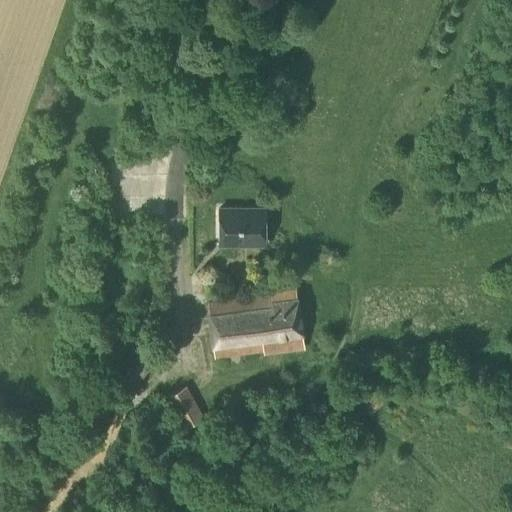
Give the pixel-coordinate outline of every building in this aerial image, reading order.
[(136,176),(157,175),(156,161),(135,163),(136,176)] [(119,216),(114,199),(100,203),(106,221),(119,216)] [(141,207),(127,210),(129,223),(144,220),(141,207)] [(264,245),(264,209),(218,209),(218,245),(264,245)] [(263,354),(302,349),(294,289),(271,292),(272,294),(208,303),(215,359),(263,352),(263,354)] [(179,427),(201,422),(192,386),(170,391),(179,427)]
